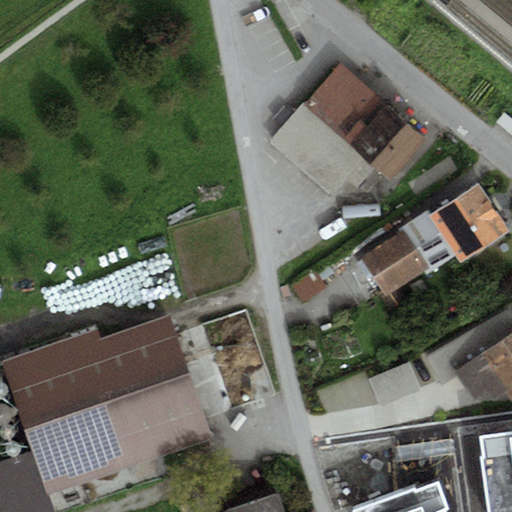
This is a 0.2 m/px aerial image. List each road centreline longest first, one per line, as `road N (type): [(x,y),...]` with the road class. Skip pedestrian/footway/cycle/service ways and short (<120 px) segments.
road 1 (unclassified): [(218,0),(294,426),(326,511)]
road 2 (unclassified): [(329,0),(511,155)]
